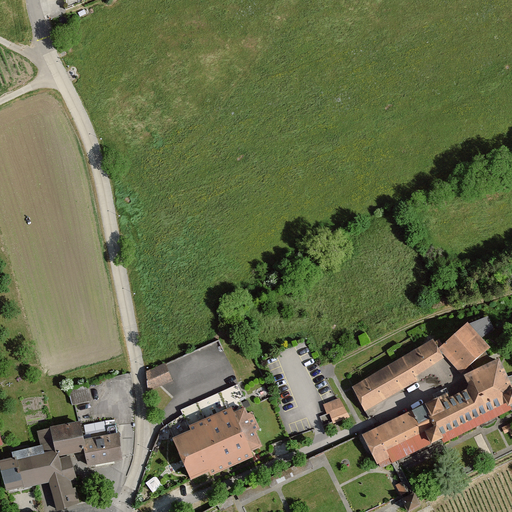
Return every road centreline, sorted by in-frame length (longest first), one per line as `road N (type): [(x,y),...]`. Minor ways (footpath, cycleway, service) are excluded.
road 1 (residential): [(119,511),(145,426),(135,360),(87,132),(41,54),(31,0)]
road 2 (track): [(328,367),(440,313),(511,295)]
